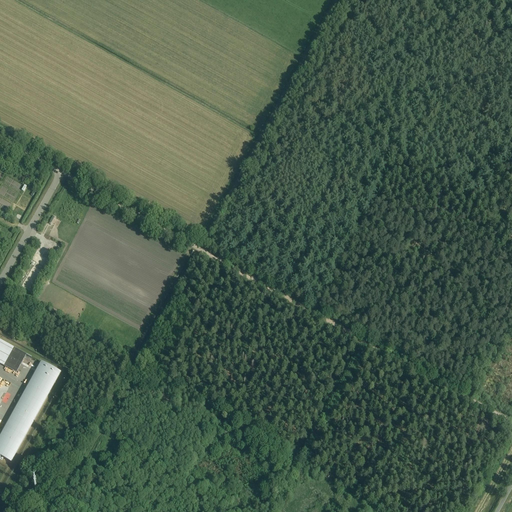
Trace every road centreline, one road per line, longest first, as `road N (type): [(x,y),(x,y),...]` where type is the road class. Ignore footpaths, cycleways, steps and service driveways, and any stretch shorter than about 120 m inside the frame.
road 1 (track): [(199,248),(511,422)]
road 2 (track): [(199,248),(64,494),(32,497),(17,511)]
road 3 (track): [(199,248),(337,0)]
road 4 (track): [(60,171),(199,248)]
